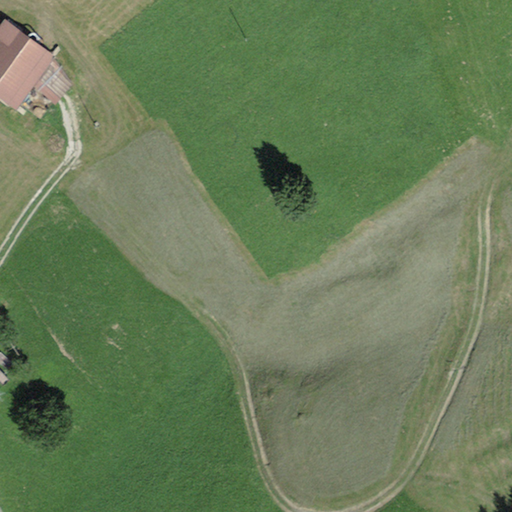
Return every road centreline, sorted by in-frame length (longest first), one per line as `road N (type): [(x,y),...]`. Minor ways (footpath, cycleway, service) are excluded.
road 1 (track): [(310,511),(271,492),(212,314),(74,162),(64,165),(0,256)]
road 2 (track): [(488,213),(481,316),(434,429),(401,496),(342,511)]
